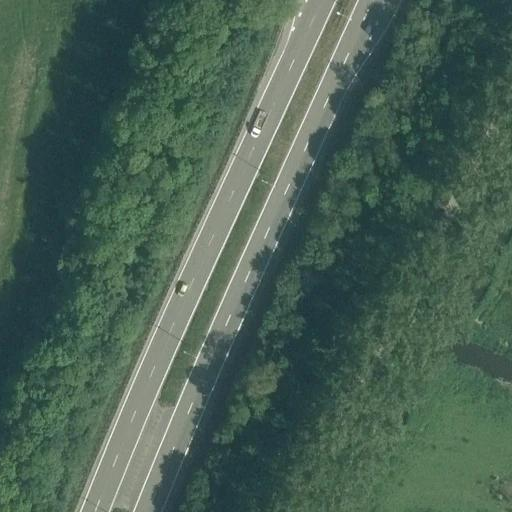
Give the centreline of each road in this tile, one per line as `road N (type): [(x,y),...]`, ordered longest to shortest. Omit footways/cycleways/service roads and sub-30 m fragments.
road 1 (trunk): [(320,0),(94,511)]
road 2 (trunk): [(148,511),(293,176)]
road 3 (primary): [(293,176),(372,0)]
